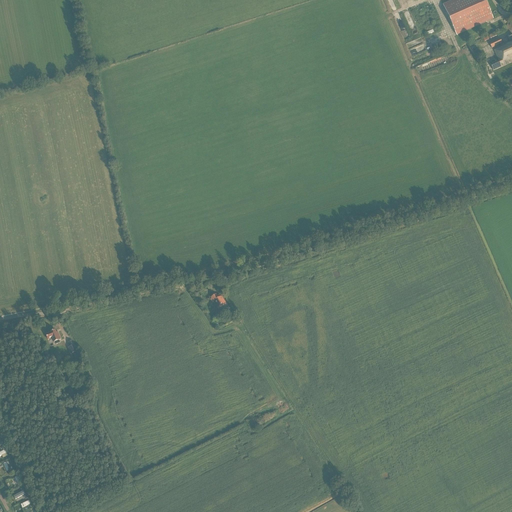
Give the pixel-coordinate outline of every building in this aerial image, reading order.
[(493,18),(484,0),(455,0),(443,5),(456,35),(493,18)] [(491,48),(501,43),(500,39),(489,44),(491,48)] [(493,71),(511,61),(511,41),(494,50),(498,60),(490,64),(493,71)] [(218,297),(216,295),(211,298),(212,299),(210,300),(212,303),(214,302),(218,309),(226,304),(222,297),(221,298),(220,296),(218,297)] [(58,332),(56,333),(55,330),(50,332),(50,333),(46,334),(48,339),(52,337),(54,343),(61,340),(58,332)] [(70,347),(68,348),(68,349),(71,355),(77,352),(74,345),(73,346),(70,347)] [(29,501),(21,505),(23,509),(31,506),(29,501)]
